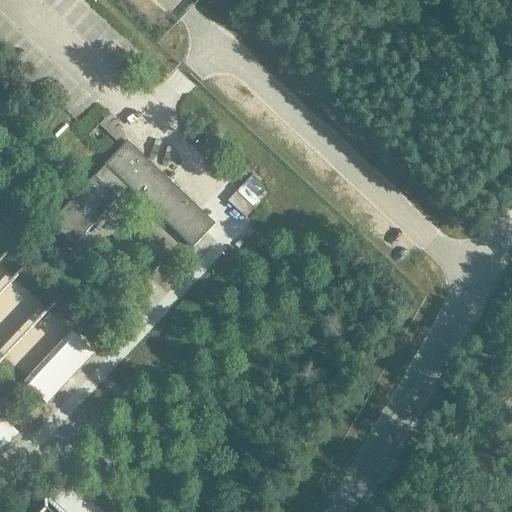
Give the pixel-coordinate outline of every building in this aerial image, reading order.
[(126,142),(109,161),(50,225),(74,247),(127,189),(192,249),(214,225),(126,142)] [(254,210),(236,192),(227,202),(245,220),(254,210)] [(82,351),(33,403),(51,420),(99,368),(82,351)] [(0,471),(22,448),(5,432),(0,437),(0,471)] [(86,511),(69,495),(52,511),(86,511)]
